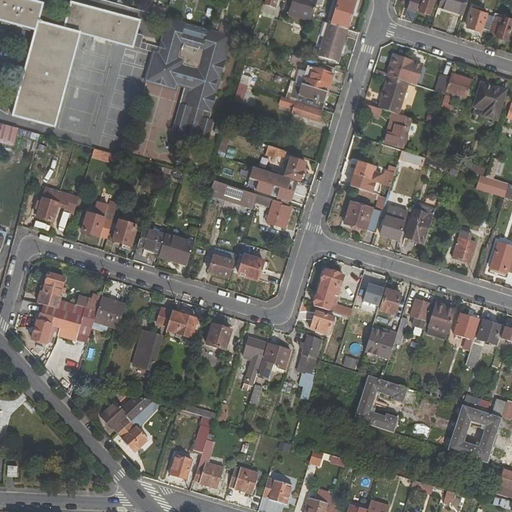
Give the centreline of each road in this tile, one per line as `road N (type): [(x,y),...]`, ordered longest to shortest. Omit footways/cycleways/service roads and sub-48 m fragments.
road 1 (residential): [(0,331),(22,258),(38,246),(273,314),(290,302),(309,239)]
road 2 (residential): [(375,29),(309,239)]
road 3 (residential): [(511,303),(309,239)]
road 4 (tertiary): [(0,344),(141,496)]
road 5 (residential): [(511,71),(375,29)]
road 6 (residential): [(141,496),(0,496)]
